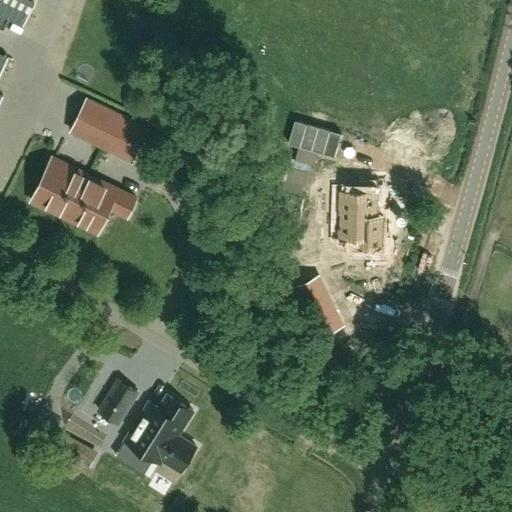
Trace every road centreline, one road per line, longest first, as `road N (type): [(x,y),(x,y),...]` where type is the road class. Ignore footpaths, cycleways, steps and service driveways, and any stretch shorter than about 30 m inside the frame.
road 1 (unclassified): [(392,473),(0,242)]
road 2 (tertiary): [(392,473),(511,36)]
